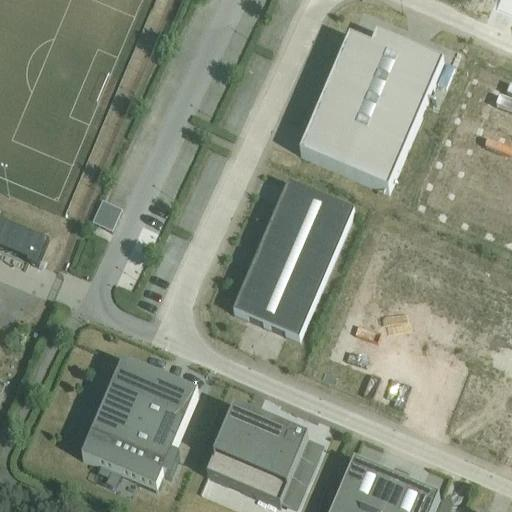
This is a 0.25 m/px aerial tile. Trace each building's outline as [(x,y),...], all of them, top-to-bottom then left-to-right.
[(351,44),(302,160),(390,198),(445,69),(379,41),(373,53),(351,44)] [(112,167),(125,173),(138,142),(125,136),(112,167)] [(3,198),(19,201),(22,191),(6,187),(3,198)] [(290,190),(235,319),(301,347),(356,218),(290,190)] [(125,368),(84,464),(158,496),(164,481),(172,484),(181,461),(175,459),(199,399),(125,368)] [(280,511),(281,511),(310,447),(237,416),(209,481),(280,511)] [(310,447),(281,511),(301,511),(326,454),(310,447)] [(436,511),(441,502),(356,466),(336,511),(436,511)]
